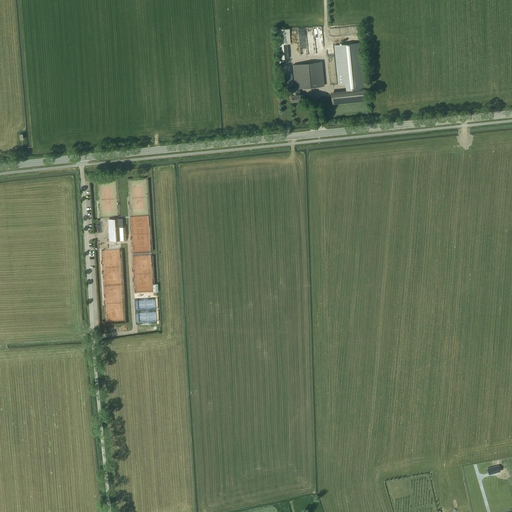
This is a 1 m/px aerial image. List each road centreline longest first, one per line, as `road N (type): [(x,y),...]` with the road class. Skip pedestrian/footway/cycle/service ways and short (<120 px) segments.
road 1 (secondary): [(81,158),(511,114)]
road 2 (unclassified): [(109,511),(81,158)]
